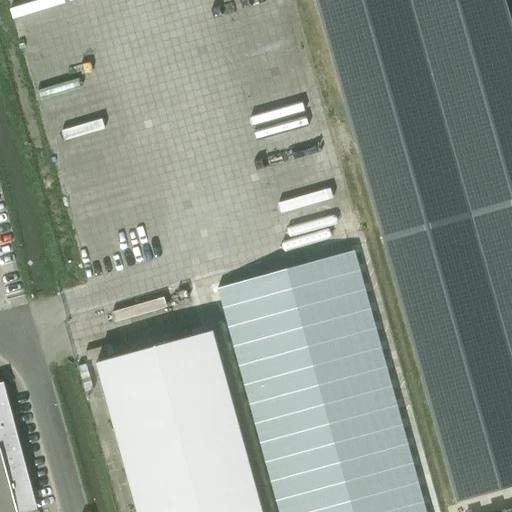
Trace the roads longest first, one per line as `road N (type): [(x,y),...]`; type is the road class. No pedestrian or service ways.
road 1 (unknown): [(16,347),(308,298),(384,511)]
road 2 (unclassified): [(72,511),(34,374)]
